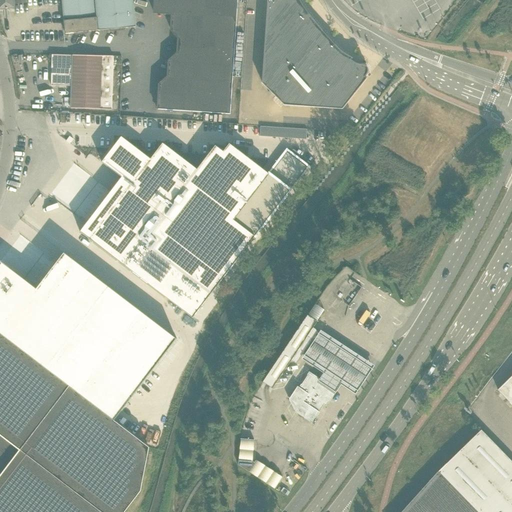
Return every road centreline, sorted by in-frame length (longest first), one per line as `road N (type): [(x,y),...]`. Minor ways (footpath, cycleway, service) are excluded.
road 1 (secondary): [(511,149),(397,364),(292,511)]
road 2 (secondary): [(335,511),(511,248)]
road 3 (unclassified): [(0,186),(10,123),(0,56)]
